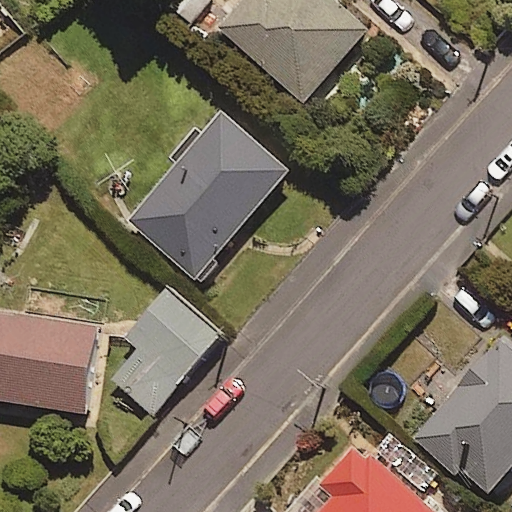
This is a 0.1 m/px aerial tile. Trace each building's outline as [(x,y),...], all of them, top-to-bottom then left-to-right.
[(378,29),(346,0),(256,0),(229,30),(309,104),(378,29)] [(298,173),(231,114),(136,221),(204,281),(298,173)] [(230,336),(179,291),(136,339),(148,349),(118,382),(158,417),(230,336)] [(109,330),(0,313),(0,400),(95,416),(109,330)] [(511,481),(511,339),(425,435),(496,500),(511,481)] [(444,511),(364,444),(306,511),(444,511)]
